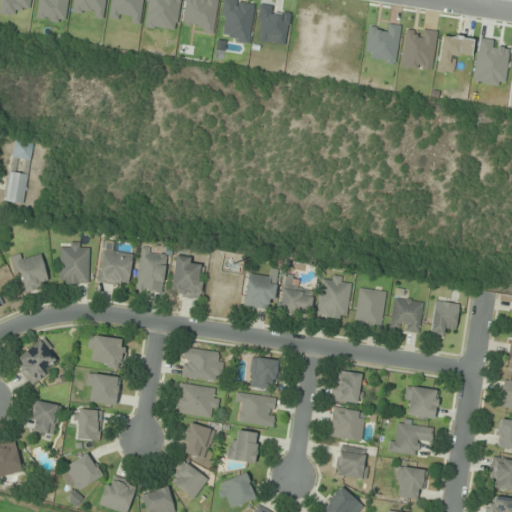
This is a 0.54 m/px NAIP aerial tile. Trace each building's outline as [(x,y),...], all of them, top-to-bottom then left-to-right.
[(32,143),(14,140),(11,157),(30,160),(32,143)] [(5,201),(22,204),(27,175),(10,172),(5,201)] [(112,253),(113,244),(103,243),(98,283),(127,286),(131,255),(112,253)] [(88,284),(88,244),(58,244),(58,284),(88,284)] [(135,290),(162,293),(166,252),(139,249),(135,290)] [(48,285),(39,250),(12,258),(21,292),(48,285)] [(200,298),(203,267),(192,266),(192,258),(174,256),(170,294),(200,298)] [(312,290),(291,287),(292,277),(284,275),(278,311),(308,316),(312,290)] [(273,307),(273,276),(245,276),(245,307),(273,307)] [(346,320),(350,279),(330,277),(330,281),(320,280),(316,316),(346,320)] [(385,292),(359,288),(353,324),(380,328),(385,292)] [(388,326),(415,334),(424,304),(396,297),(388,326)] [(443,337),(444,327),(454,329),(458,304),(433,301),(429,335),(443,337)] [(121,369),(125,341),(94,336),(89,365),(121,369)] [(55,363),(49,356),(54,351),(42,337),(13,363),(33,384),(55,363)] [(219,382),(223,353),(183,347),(179,376),(219,382)] [(269,389),(270,380),(277,381),(279,361),(255,358),(252,387),(269,389)] [(334,400),(359,404),(363,375),(338,371),(334,400)] [(118,377),(91,374),(89,403),(115,405),(118,377)] [(500,409),(511,409),(511,382),(502,382),(500,409)] [(215,418),(218,388),(177,383),(173,413),(215,418)] [(432,419),(437,391),(410,386),(405,415),(432,419)] [(239,422),(271,428),(276,398),(235,391),(233,401),(243,403),(239,422)] [(51,436),(60,407),(37,400),(28,429),(51,436)] [(328,437),(359,441),(363,412),(332,408),(328,437)] [(77,439),(99,440),(100,410),(77,409),(77,439)] [(495,446),(511,449),(511,420),(500,418),(495,446)] [(204,459),(214,430),(189,422),(179,451),(204,459)] [(432,428),(392,423),(389,452),(418,455),(420,440),(430,442),(432,428)] [(232,460),(253,464),(258,433),(236,430),(232,460)] [(0,476),(21,471),(14,441),(0,444),(0,476)] [(367,448),(337,448),(337,478),(367,478),(367,448)] [(63,468),(80,491),(102,474),(86,452),(63,468)] [(511,489),(511,460),(491,460),(491,489),(511,489)] [(206,478),(181,461),(167,481),(193,499),(206,478)] [(420,500),(425,470),(402,467),(397,496),(420,500)] [(255,498),(245,472),(216,484),(226,509),(255,498)] [(98,504),(118,511),(124,511),(135,485),(109,475),(98,504)] [(140,495),(145,511),(173,511),(166,487),(140,495)] [(321,510),(324,511),(354,511),(360,505),(340,487),(321,510)] [(511,511),(511,498),(489,495),(485,511),(511,511)]
